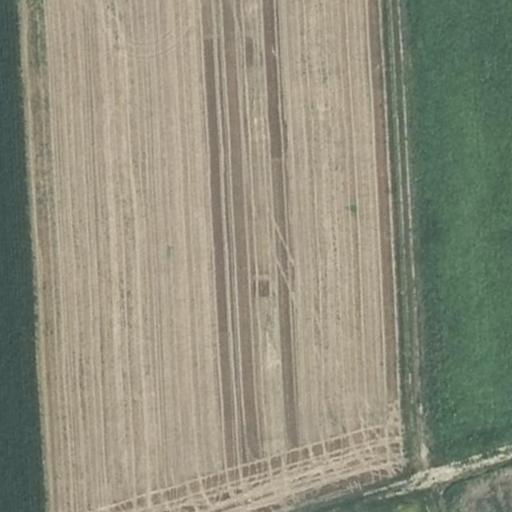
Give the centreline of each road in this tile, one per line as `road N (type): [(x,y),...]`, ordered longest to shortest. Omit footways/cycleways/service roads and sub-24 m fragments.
road 1 (track): [(403,0),(432,511)]
road 2 (track): [(334,511),(511,458)]
